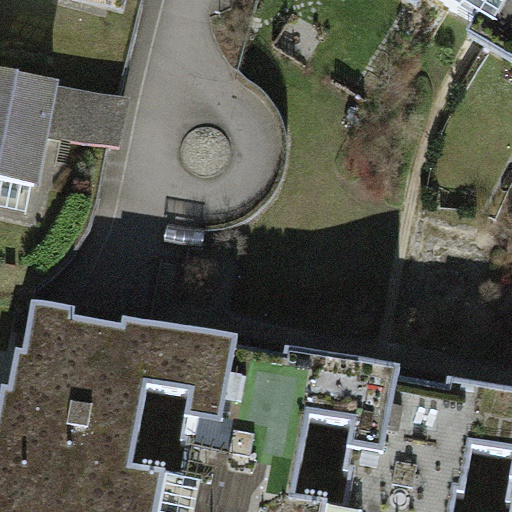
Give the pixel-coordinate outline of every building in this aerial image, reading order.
[(133,0),(119,51),(79,232),(195,247),(196,239),(199,229),(224,231),(250,220),(270,204),(283,182),(290,154),(289,139),(285,119),(278,101),(241,69),(260,9),(262,0),(133,0)] [(398,0),(414,9),(419,0),(440,0),(458,10),(463,0),(398,0)] [(511,0),(463,0),(458,10),(491,30),(511,42),(511,0)] [(132,100),(0,69),(0,177),(38,186),(50,136),(119,152),(132,100)] [(10,385),(4,385),(0,408),(0,511),(195,511),(202,478),(184,474),(131,465),(147,381),(193,389),(187,417),(224,424),(239,346),(241,336),(192,327),(129,315),(127,325),(76,316),(77,309),(58,306),(41,302),(34,301),(26,345),(17,344),(10,385)] [(367,511),(368,510),(346,505),(295,495),(310,416),(354,424),(350,449),(386,456),(402,378),(404,367),(386,364),(288,345),(286,355),(239,346),(224,424),(187,417),(184,437),(192,438),(184,474),(202,478),(195,511),(367,511)] [(367,511),(457,511),(471,444),(511,452),(511,389),(452,378),(450,387),(402,378),(386,456),(350,449),(346,467),(354,468),(346,505),(368,510),(367,511)]
